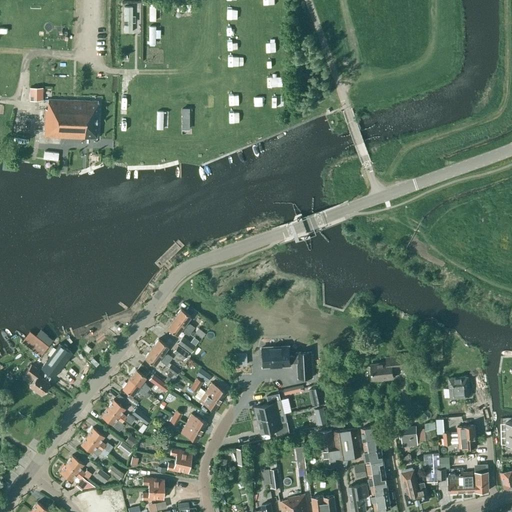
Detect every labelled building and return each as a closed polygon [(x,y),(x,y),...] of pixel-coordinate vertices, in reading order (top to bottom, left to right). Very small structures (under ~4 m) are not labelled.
[(125,34),(133,34),(133,5),(125,5),(125,34)] [(192,15),(192,7),(174,7),(173,14),(192,15)] [(277,23),(277,8),(266,8),(266,23),(277,23)] [(30,91),(31,104),(44,104),(44,91),(30,91)] [(275,105),(283,105),(284,95),(275,95),(275,105)] [(44,138),(96,139),(97,101),(47,100),(47,110),(45,110),(44,138)] [(191,111),(183,111),(182,134),(191,134),(191,111)] [(43,161),(58,164),(60,154),(45,151),(43,161)] [(190,316),(180,308),(173,318),(191,331),(194,327),(189,323),(188,324),(185,322),(190,316)] [(197,322),(207,329),(211,324),(201,316),(197,322)] [(188,335),(191,331),(173,318),(166,327),(176,334),(181,328),(184,330),(183,331),(188,335)] [(198,327),(194,332),(201,337),(205,332),(203,331),(198,327)] [(29,331),(22,341),(40,355),(48,346),(29,331)] [(179,343),(191,352),(195,346),(183,337),(179,343)] [(168,346),(158,338),(151,348),(169,361),(172,357),(167,353),(166,354),(163,352),(168,346)] [(41,368),(54,377),(72,353),(59,343),(41,368)] [(172,351),(182,358),(187,352),(177,345),(172,351)] [(289,346),(261,347),(262,366),(290,364),(290,363),(298,363),(298,377),(312,376),(311,351),(297,352),(297,355),(289,356),(289,346)] [(166,365),(169,361),(151,348),(144,357),(154,364),(159,358),(162,360),(161,361),(166,365)] [(393,378),(392,368),(409,366),(407,354),(386,356),(387,361),(371,363),(372,378),(384,377),(385,379),(393,378)] [(251,361),(244,375),(249,377),(256,364),(251,361)] [(167,369),(176,375),(179,370),(171,363),(167,369)] [(29,385),(41,394),(49,383),(37,374),(40,371),(31,364),(25,372),(34,378),(29,385)] [(196,374),(207,381),(212,375),(201,367),(196,374)] [(146,376),(136,369),(129,378),(147,391),(150,387),(144,383),(144,384),(141,382),(146,376)] [(152,374),(148,379),(164,391),(166,393),(170,387),(169,386),(168,385),(152,374)] [(487,374),(473,375),(474,397),(488,396),(487,374)] [(448,378),(450,398),(469,396),(467,376),(448,378)] [(138,391),(144,395),(147,391),(129,378),(122,388),(132,395),(136,388),(139,390),(138,391)] [(196,378),(193,382),(194,382),(196,384),(199,386),(202,381),(196,378)] [(173,387),(179,391),(182,386),(176,382),(173,387)] [(196,391),(199,387),(199,386),(196,384),(194,382),(190,388),(196,391)] [(211,382),(205,391),(220,401),(226,392),(211,382)] [(318,386),(311,388),(314,403),(322,402),(318,386)] [(214,410),(220,401),(205,391),(199,400),(214,410)] [(255,406),(258,419),(278,414),(275,400),(280,399),(279,392),(266,395),(268,403),(255,406)] [(124,407),(113,399),(107,407),(123,419),(126,416),(121,412),(124,407)] [(314,415),(313,405),(306,406),(306,409),(297,410),(297,416),(314,415)] [(323,406),(314,409),(315,412),(315,415),(325,412),(323,406)] [(121,422),(123,419),(107,407),(101,415),(112,424),(116,419),(121,422)] [(132,413),(146,424),(150,419),(136,408),(132,413)] [(175,410),(170,420),(176,423),(182,414),(175,410)] [(124,419),(130,424),(135,419),(128,413),(124,419)] [(207,422),(191,413),(185,422),(201,431),(207,422)] [(278,414),(258,419),(260,432),(275,429),(276,434),(289,431),(287,420),(280,422),(278,414)] [(436,428),(436,421),(425,422),(425,428),(417,429),(418,441),(425,440),(436,438),(434,428),(436,428)] [(196,441),(201,431),(185,422),(180,432),(196,441)] [(139,428),(137,430),(141,432),(143,430),(146,426),(146,425),(145,425),(143,423),(139,428)] [(457,426),(457,431),(458,437),(476,435),(475,424),(457,426)] [(361,428),(362,439),(379,437),(377,425),(361,428)] [(401,438),(402,446),(417,444),(416,425),(399,427),(400,439),(401,438)] [(104,435),(92,427),(86,435),(109,452),(113,446),(107,441),(105,444),(100,440),(104,435)] [(357,427),(334,430),(336,448),(334,448),(323,450),(325,467),(336,465),(335,458),(361,454),(357,427)] [(120,436),(132,445),(136,439),(125,430),(120,436)] [(320,431),(323,450),(334,448),(331,430),(320,431)] [(104,457),(109,452),(86,435),(80,443),(91,452),(92,451),(97,455),(99,453),(104,457)] [(459,447),(477,446),(476,435),(458,437),(459,447)] [(362,439),(364,450),(381,447),(379,437),(362,439)] [(117,446),(128,455),(133,449),(122,441),(117,446)] [(170,454),(176,455),(175,459),(189,462),(191,453),(181,451),(182,450),(171,447),(170,454)] [(245,447),(236,448),(238,463),(247,462),(245,447)] [(364,450),(366,461),(383,458),(381,447),(364,450)] [(439,452),(423,454),(426,481),(437,481),(437,478),(446,478),(446,468),(453,467),(452,455),(439,457),(439,452)] [(137,465),(139,456),(132,454),(130,464),(137,465)] [(82,475),(82,474),(84,472),(79,468),(83,463),(72,455),(65,463),(82,475)] [(368,472),(384,469),(383,458),(366,461),(368,472)] [(187,472),(189,462),(175,459),(174,463),(168,462),(166,469),(177,471),(177,470),(187,472)] [(365,462),(355,464),(357,476),(367,475),(365,462)] [(80,478),(82,475),(65,463),(59,471),(70,480),(74,475),(80,478)] [(112,464),(107,470),(119,479),(121,475),(124,473),(112,464)] [(488,490),(487,464),(474,465),(475,481),(476,491),(488,490)] [(501,471),(505,487),(511,485),(511,468),(506,470),(505,465),(501,466),(501,471)] [(304,483),(310,483),(308,466),(300,468),(301,475),(303,475),(304,483)] [(94,475),(104,483),(109,476),(100,468),(94,475)] [(270,484),(269,484),(270,488),(280,487),(277,468),(272,468),(270,468),(271,484),(270,484)] [(368,472),(370,483),(386,480),(384,469),(368,472)] [(413,469),(401,472),(406,492),(404,493),(407,504),(407,505),(429,499),(429,498),(428,498),(424,483),(418,485),(413,469)] [(86,470),(84,472),(82,474),(87,478),(91,473),(86,470)] [(448,475),(448,492),(476,491),(475,481),(473,481),(472,471),(462,472),(463,473),(456,474),(454,472),(449,472),(448,475)] [(83,488),(95,487),(88,481),(83,476),(76,485),(82,489),(83,488)] [(142,484),(148,484),(148,488),(163,489),(163,479),(153,479),(153,477),(142,477),(142,484)] [(371,494),(388,491),(386,480),(370,483),(371,494)] [(348,486),(352,511),(355,511),(366,510),(363,495),(368,494),(366,483),(348,486)] [(163,498),(163,489),(148,488),(148,493),(142,492),(142,499),(152,499),(152,498),(163,498)] [(374,511),(391,508),(388,491),(371,494),(374,511)] [(309,511),(305,493),(287,497),(288,498),(280,500),(282,511),(309,511)] [(335,511),(333,494),(322,496),(322,494),(311,495),(313,511),(335,511)] [(85,499),(88,509),(105,505),(103,495),(85,499)] [(46,511),(48,510),(37,501),(31,510),(33,511),(46,511)] [(178,503),(179,510),(190,508),(188,502),(178,503)] [(252,511),(271,511),(270,502),(261,504),(262,508),(262,509),(258,510),(253,511),(252,511)]
